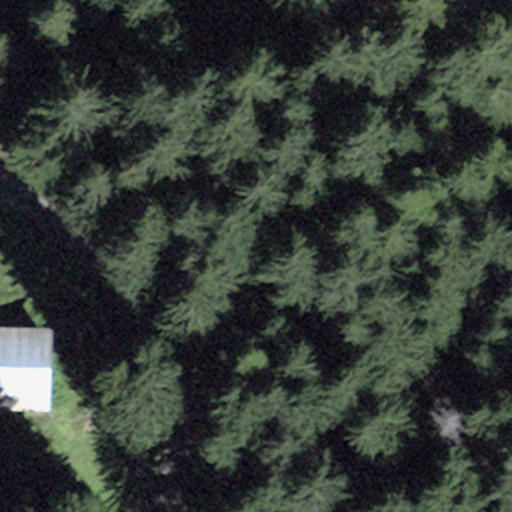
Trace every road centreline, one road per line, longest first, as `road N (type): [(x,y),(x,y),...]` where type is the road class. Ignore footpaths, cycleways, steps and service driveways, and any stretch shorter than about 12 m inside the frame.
road 1 (track): [(0,184),(90,259),(168,339),(183,368),(192,396),(162,511)]
road 2 (track): [(341,511),(433,409),(511,269)]
